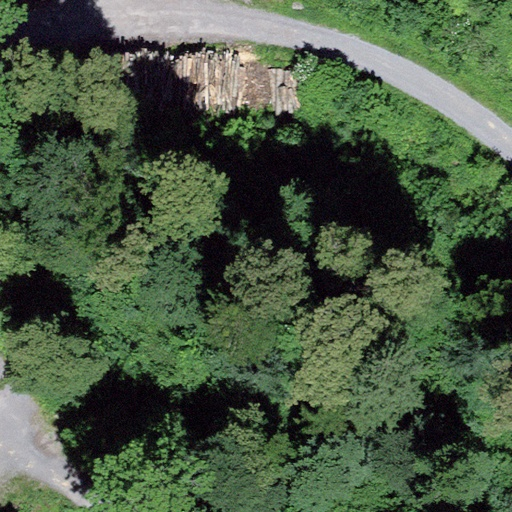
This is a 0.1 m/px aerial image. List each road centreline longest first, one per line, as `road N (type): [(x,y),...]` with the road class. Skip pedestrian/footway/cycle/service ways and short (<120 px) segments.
road 1 (track): [(511,144),(424,80),(322,43),(217,24),(0,30)]
road 2 (track): [(109,511),(36,441),(0,421)]
